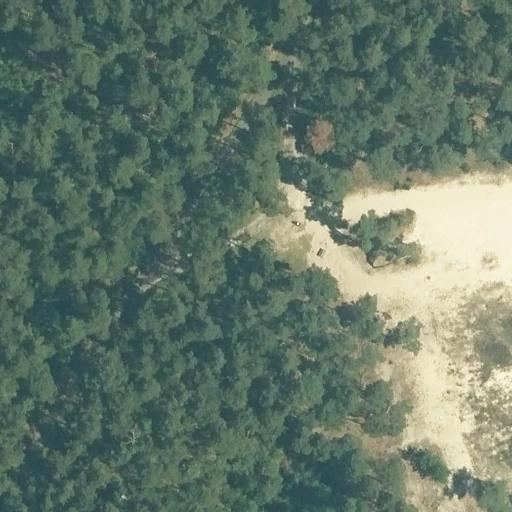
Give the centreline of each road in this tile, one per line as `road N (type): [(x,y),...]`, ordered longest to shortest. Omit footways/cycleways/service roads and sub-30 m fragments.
road 1 (unclassified): [(0,495),(290,53),(309,0)]
road 2 (track): [(144,277),(0,314)]
